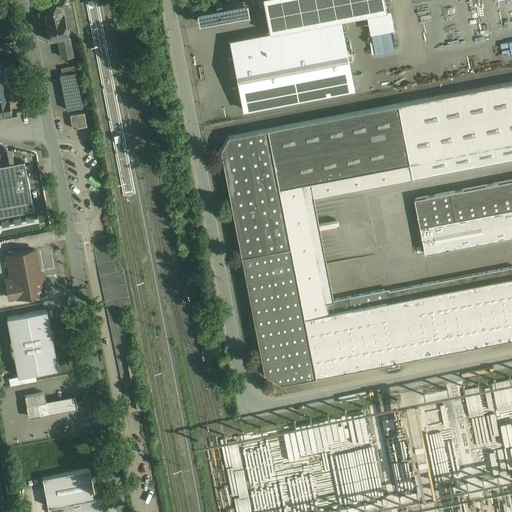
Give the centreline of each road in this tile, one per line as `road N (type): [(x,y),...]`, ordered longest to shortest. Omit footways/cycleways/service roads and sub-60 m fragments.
road 1 (residential): [(170,0),(242,390),(271,411),(511,361)]
road 2 (residential): [(123,511),(49,133)]
road 3 (residential): [(49,133),(23,0)]
